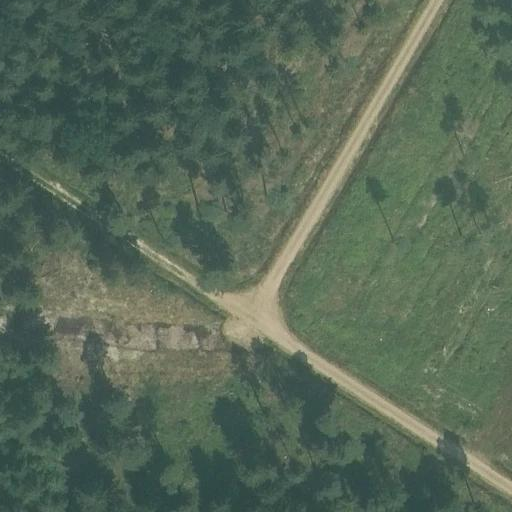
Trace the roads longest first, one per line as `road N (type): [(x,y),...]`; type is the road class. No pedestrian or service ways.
road 1 (track): [(436,0),(252,313),(0,155)]
road 2 (track): [(252,313),(511,482)]
